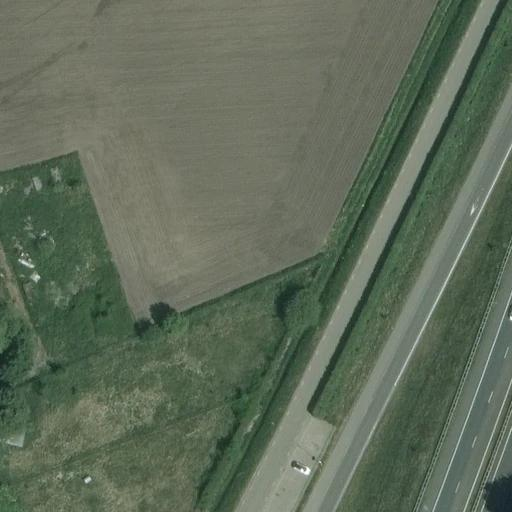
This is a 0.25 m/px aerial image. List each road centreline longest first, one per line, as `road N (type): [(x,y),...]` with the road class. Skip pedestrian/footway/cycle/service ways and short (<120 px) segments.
road 1 (unclassified): [(244,511),(495,0)]
road 2 (motorway): [(511,131),(327,511)]
road 3 (motorway): [(511,332),(446,511)]
